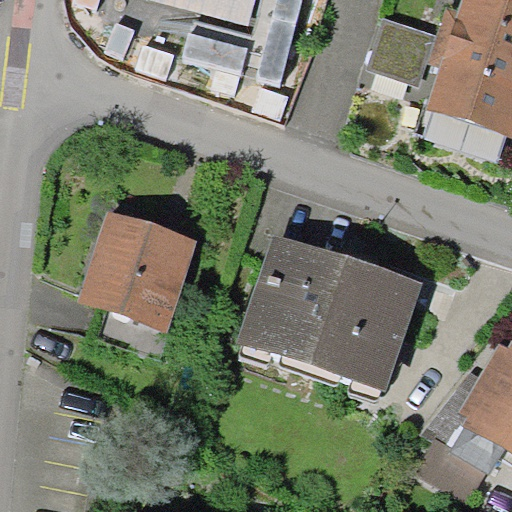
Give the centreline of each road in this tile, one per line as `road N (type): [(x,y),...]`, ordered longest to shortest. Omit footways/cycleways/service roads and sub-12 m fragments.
road 1 (residential): [(511,239),(22,72)]
road 2 (residential): [(22,72),(0,312)]
